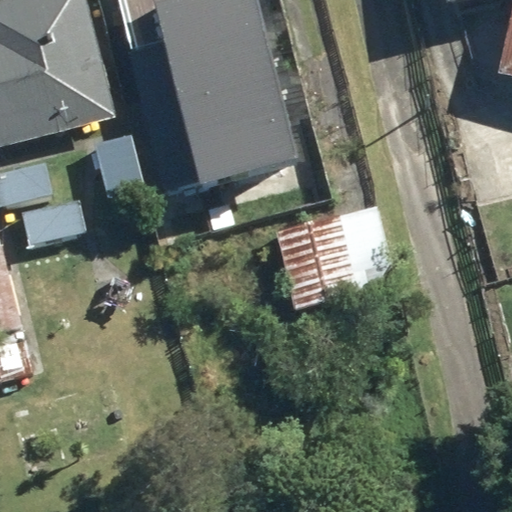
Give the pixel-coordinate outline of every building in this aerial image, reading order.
[(0,0),(0,154),(112,137),(97,43),(99,0),(0,0)] [(278,181),(254,25),(143,42),(167,197),(278,181)] [(511,37),(500,88),(511,90),(511,37)] [(80,167),(0,185),(0,223),(30,217),(26,252),(79,238),(80,167)] [(281,233),(294,318),(398,302),(385,217),(281,233)] [(0,378),(39,368),(8,255),(0,256),(0,378)]
